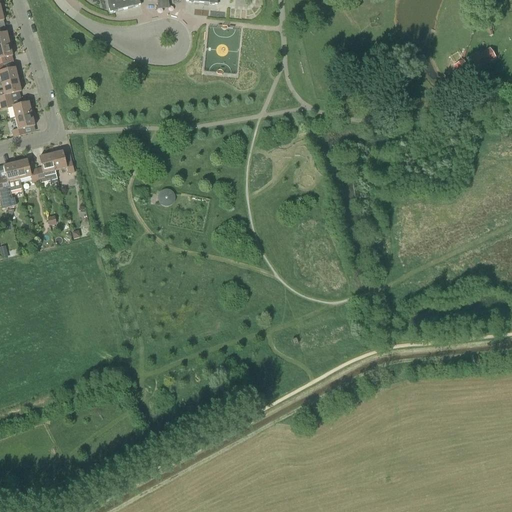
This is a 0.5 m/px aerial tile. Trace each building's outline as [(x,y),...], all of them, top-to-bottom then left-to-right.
[(106,0),(110,14),(141,6),(139,0),(185,0),(186,2),(218,5),(218,0),(106,0)] [(0,47),(11,45),(9,37),(7,38),(6,34),(0,35),(0,47)] [(0,66),(3,66),(1,60),(12,57),(11,54),(13,53),(11,45),(0,47),(0,66)] [(483,66),(480,61),(485,58),(481,53),(468,61),(459,67),(462,72),(465,77),(474,72),(483,66)] [(0,85),(20,80),(18,73),(16,73),(15,69),(4,72),(3,66),(0,66),(0,84),(0,85)] [(490,71),(501,93),(508,89),(496,67),(490,71)] [(0,104),(11,102),(10,96),(21,93),(20,89),(22,88),(20,80),(0,85),(2,91),(0,91),(0,104)] [(471,86),(479,97),(483,94),(475,83),(471,86)] [(14,119),(34,114),(32,107),(30,107),(29,104),(12,107),(11,102),(0,104),(0,107),(1,111),(12,108),(14,119)] [(34,114),(14,119),(17,131),(11,132),(13,139),(24,136),(23,130),(34,127),(34,123),(36,123),(34,114)] [(54,172),(55,172),(66,169),(67,175),(73,174),(71,162),(65,164),(62,153),(50,156),(54,172)] [(57,180),(55,172),(54,172),(50,156),(38,158),(41,170),(35,171),(38,182),(40,182),(40,184),(57,180)] [(38,182),(35,171),(29,172),(27,161),(15,164),(19,181),(30,178),(32,184),(38,182)] [(0,179),(0,180),(3,191),(20,187),(19,181),(15,164),(3,167),(6,178),(0,179)] [(158,197),(158,198),(158,199),(158,201),(159,202),(159,203),(160,204),(161,205),(162,206),(163,206),(164,207),(165,207),(166,207),(167,207),(168,207),(169,206),(170,206),(171,205),(172,205),(173,204),(174,203),(174,202),(174,201),(175,200),(175,199),(175,198),(175,197),(174,196),(174,195),(173,194),(172,193),(172,192),(171,191),(170,191),(169,190),(168,190),(167,190),(165,190),(164,190),(163,191),(162,191),(161,192),(161,193),(160,193),(159,194),(159,195),(158,196),(158,197)] [(175,206),(188,210),(192,197),(179,194),(175,206)]
